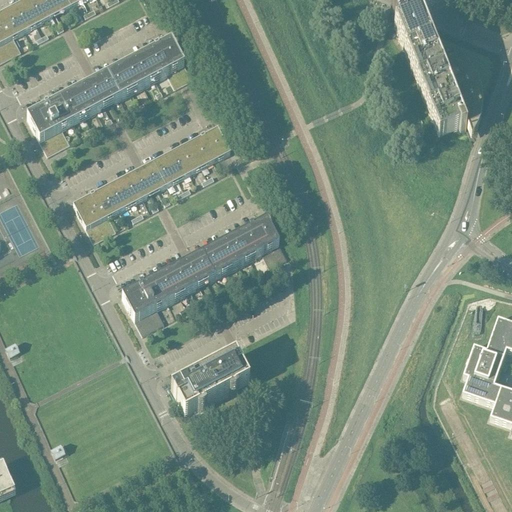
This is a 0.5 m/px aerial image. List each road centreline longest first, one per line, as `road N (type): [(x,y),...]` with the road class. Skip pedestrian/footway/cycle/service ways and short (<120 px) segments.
road 1 (tertiary): [(314,511),(413,303),(459,231)]
road 2 (residential): [(54,205),(213,120)]
road 3 (residential): [(98,290),(257,207)]
road 4 (residential): [(5,108),(164,28)]
road 5 (residential): [(147,383),(189,458),(256,511)]
road 6 (tertiary): [(459,231),(511,72)]
road 7 (residential): [(147,383),(284,310)]
road 8 (residential): [(511,50),(387,0)]
